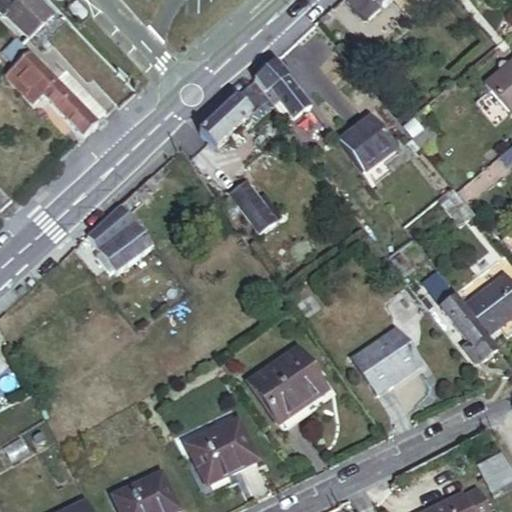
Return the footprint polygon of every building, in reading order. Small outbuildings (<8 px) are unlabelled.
[(55,16),(39,0),(0,0),(0,13),(6,20),(8,18),(30,40),(55,16)] [(347,0),(344,3),(370,30),(385,16),(375,5),(380,0),(384,5),(389,0),(347,0)] [(87,15),(77,3),(70,10),(80,21),(87,15)] [(82,144),(98,130),(94,126),(57,85),(19,43),(3,57),(17,72),(8,81),(34,110),(43,102),(56,115),(52,119),(55,123),(59,119),(82,144)] [(511,61),(485,80),(509,114),(511,111),(511,61)] [(263,124),(275,113),(289,131),(314,112),(277,64),(201,136),(216,152),(254,118),(260,125),(263,124)] [(67,75),(57,85),(94,126),(105,116),(67,75)] [(425,124),(408,138),(414,145),(431,131),(425,124)] [(366,126),(339,146),(359,172),(385,152),(366,126)] [(153,180),(89,239),(121,275),(153,245),(128,218),(161,189),(153,180)] [(247,189),(231,200),(260,241),(276,229),(247,189)] [(511,280),(507,274),(463,307),(485,336),(511,316),(511,280)] [(498,355),(442,280),(428,291),(446,314),(445,315),(472,351),(468,354),(478,368),(482,364),(484,366),(498,355)] [(296,292),(288,298),(295,308),(303,302),(296,292)] [(314,300),(306,306),(316,319),(323,313),(314,300)] [(399,341),(357,371),(382,406),(424,376),(399,341)] [(299,349),(251,381),(282,428),(303,414),(297,405),(324,387),(299,349)] [(241,424),(193,454),(216,492),(265,462),(241,424)] [(511,489),(511,470),(505,457),(480,471),(495,499),(511,489)] [(179,511),(161,476),(115,500),(120,511),(179,511)] [(511,489),(495,499),(498,506),(511,498),(511,489)] [(463,497),(431,511),(486,511),(477,492),(464,499),(463,497)]
